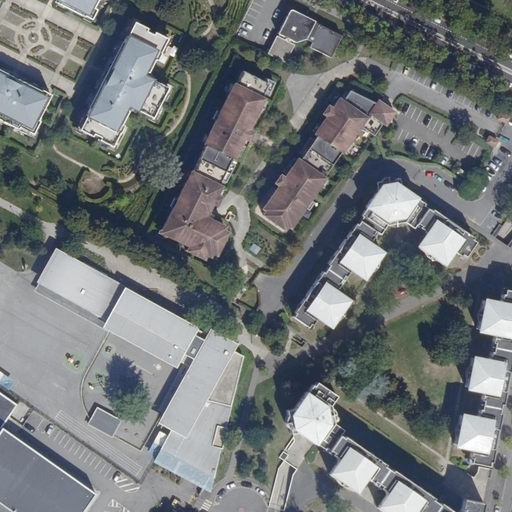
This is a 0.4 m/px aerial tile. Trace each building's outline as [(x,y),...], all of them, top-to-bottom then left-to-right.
[(45,0),(53,4),(55,1),(60,4),(58,7),(87,23),(87,22),(93,25),(99,16),(96,15),(103,0),(45,0)] [(294,41),(297,43),(307,39),(314,42),(311,47),(331,57),(342,36),(332,31),(331,32),(320,26),(321,25),(315,22),(315,21),(292,10),(289,11),(278,34),(280,34),(278,37),(277,36),(269,53),(286,62),(295,44),(293,43),(294,41)] [(87,122),(79,136),(91,143),(93,140),(100,145),(99,147),(111,154),(119,140),(120,141),(124,134),(122,133),(129,120),(126,118),(128,114),(152,127),(169,98),(144,84),(147,80),(150,82),(157,69),(159,70),(163,63),(162,62),(170,49),(157,42),(156,44),(149,40),(150,38),(138,31),(130,45),(129,44),(125,51),(124,50),(88,115),(89,115),(86,122),(87,122)] [(0,120),(10,127),(9,129),(16,133),(18,131),(31,138),(38,126),(36,124),(37,121),(39,121),(45,110),(44,110),(45,106),(47,107),(51,100),(41,94),(40,96),(31,91),(32,89),(18,81),(17,83),(11,80),(12,78),(0,71),(0,120)] [(263,97),(270,84),(265,81),(243,71),(237,85),(236,84),(206,145),(208,146),(195,173),(193,172),(165,232),(171,235),(170,237),(210,255),(214,257),(216,254),(227,230),(229,227),(215,220),(212,225),(204,221),(208,212),(211,213),(224,186),(221,185),(223,179),(231,163),(234,158),(236,159),(246,138),(246,137),(243,136),(247,128),(250,129),(250,128),(266,98),(263,97)] [(266,78),(265,81),(270,84),(267,89),(271,91),(276,82),(266,78)] [(375,132),(384,120),(390,110),(377,101),(352,88),(345,98),(341,96),(334,106),(334,107),(339,110),(337,113),(338,113),(335,117),(329,113),(329,114),(316,132),(318,134),(315,138),(305,154),(301,159),(299,157),(286,176),(288,178),(284,185),(281,183),(281,184),(264,207),(267,209),(289,224),(292,226),(327,176),(325,175),(342,150),(344,151),(362,123),(375,132)] [(396,109),(379,98),(377,101),(390,110),(384,120),(387,122),(396,109)] [(330,103),(325,111),(329,114),(329,113),(335,117),(338,113),(337,113),(339,110),(334,107),(334,106),(330,103)] [(507,122),(510,115),(501,111),(498,117),(507,122)] [(0,123),(9,129),(10,127),(0,120),(0,123)] [(250,140),(255,130),(250,128),(250,129),(247,128),(243,136),(246,137),(246,138),(250,140)] [(495,145),(498,139),(489,135),(486,141),(495,145)] [(305,154),(315,138),(311,136),(301,151),(305,154)] [(228,181),(235,165),(231,163),(223,179),(228,181)] [(463,179),(466,175),(459,169),(456,174),(463,179)] [(282,173),(277,181),(281,184),(281,183),(284,185),(288,178),(286,176),(282,173)] [(320,323),(332,331),(338,322),(336,321),(340,315),(343,316),(349,307),(335,297),(350,275),(354,275),(367,283),(372,275),(370,273),(375,268),(377,269),(383,259),(371,251),(371,246),(375,240),(374,239),(376,236),(381,239),(388,230),(391,230),(390,227),(402,225),(402,227),(405,227),(415,234),(419,228),(422,230),(420,233),(427,236),(427,239),(419,252),(428,259),(429,257),(436,261),(434,264),(443,269),(452,257),(456,256),(462,260),(463,258),(467,261),(477,246),(473,243),(475,242),(433,213),(432,215),(425,211),(427,209),(419,203),(419,202),(402,190),(400,183),(396,184),(396,186),(382,189),(382,187),(376,187),(377,195),(366,213),(367,213),(361,221),(363,222),(359,229),(357,228),(327,268),(328,269),(324,276),(322,275),(292,317),(294,318),(292,320),(307,331),(309,328),(312,330),(316,323),(320,323)] [(286,228),(289,224),(267,209),(265,213),(286,228)] [(215,220),(217,216),(211,213),(208,212),(204,221),(212,225),(215,220)] [(216,254),(220,256),(231,232),(227,230),(216,254)] [(258,254),(261,247),(253,243),(250,250),(258,254)] [(208,260),(210,255),(192,247),(190,251),(208,260)] [(202,402),(227,416),(229,409),(230,410),(242,360),(222,349),(225,344),(227,345),(207,333),(202,343),(191,336),(194,331),(135,297),(134,298),(123,292),(124,292),(122,292),(124,289),(105,278),(106,275),(82,262),(80,266),(56,252),(40,282),(78,304),(79,303),(105,318),(106,318),(107,317),(108,317),(109,316),(110,315),(115,318),(108,330),(166,363),(172,358),(177,353),(191,361),(176,386),(202,402)] [(115,318),(110,315),(109,316),(108,317),(107,317),(106,318),(105,318),(79,303),(78,304),(40,282),(36,289),(108,330),(115,318)] [(471,449),(470,457),(472,457),(471,461),(489,465),(490,461),(492,462),(502,412),(500,411),(501,404),(503,404),(511,359),(511,354),(511,355),(511,348),(511,291),(506,290),(505,294),(502,294),(500,301),(497,303),(483,299),(480,310),(482,311),(481,319),(479,319),(477,328),(491,331),(494,336),(492,342),(495,343),(493,350),(491,350),(489,358),(486,360),(472,357),(470,368),(473,368),(471,376),(468,376),(466,386),(481,390),(483,393),(481,400),(484,401),(482,411),(480,411),(478,415),(475,417),(460,414),(458,426),(460,426),(459,433),(457,432),(454,443),(469,446),(471,449)] [(177,353),(172,358),(182,364),(171,383),(176,386),(191,361),(177,353)] [(365,478),(372,482),(374,479),(381,483),(379,487),(386,492),(386,495),(377,508),(383,511),(388,511),(389,511),(411,511),(414,511),(482,511),(484,503),(466,499),(465,503),(459,511),(454,511),(441,503),(440,504),(432,499),(434,497),(392,469),(391,470),(384,465),(385,464),(344,435),(343,436),(340,434),(343,429),(334,423),(333,420),(329,420),(327,408),(331,407),(330,405),(337,395),(317,381),(314,384),(312,383),(307,391),(306,390),(294,408),(286,409),(287,414),(290,414),(293,427),(289,428),(290,434),(298,432),(323,449),(326,445),(333,449),(330,453),(336,458),(337,462),(329,474),(338,480),(340,478),(346,482),(344,484),(353,491),(362,479),(365,478)] [(148,424),(153,427),(157,419),(162,422),(171,427),(176,418),(192,423),(194,418),(188,416),(184,415),(180,413),(176,412),(173,410),(169,409),(165,406),(176,386),(171,383),(148,424)] [(183,478),(202,402),(176,386),(165,406),(169,409),(173,410),(176,412),(180,413),(184,415),(188,416),(194,418),(192,423),(176,418),(171,427),(151,462),(176,476),(177,474),(183,478)] [(0,438),(5,431),(1,428),(17,405),(0,393),(0,438)] [(227,416),(202,402),(183,478),(206,491),(218,451),(220,452),(225,431),(224,431),(227,416)] [(331,407),(327,408),(329,420),(333,420),(334,418),(335,414),(335,412),(333,409),(331,407)] [(94,408),(85,424),(92,415),(100,420),(94,430),(108,438),(118,421),(94,408)] [(100,420),(92,415),(85,424),(94,430),(100,420)] [(162,422),(157,419),(153,427),(158,429),(162,422)] [(5,431),(0,438),(0,511),(87,511),(98,497),(5,431)] [(330,453),(333,449),(326,445),(323,449),(330,453)] [(379,487),(381,483),(374,479),(372,482),(379,487)] [(372,486),(365,499),(372,502),(378,489),(372,486)]
